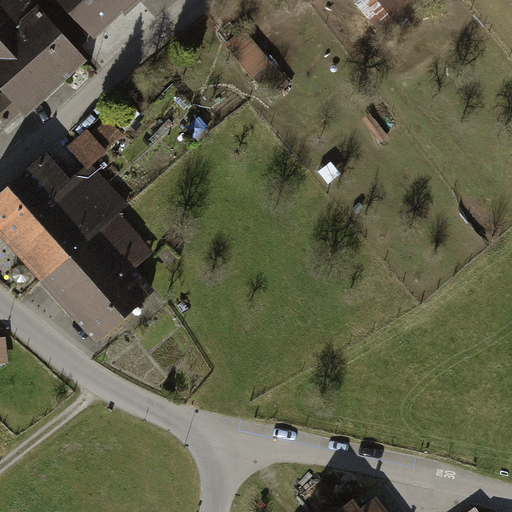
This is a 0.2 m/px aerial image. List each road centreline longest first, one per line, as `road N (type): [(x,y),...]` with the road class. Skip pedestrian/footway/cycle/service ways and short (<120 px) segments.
road 1 (unclassified): [(229,441),(511,494)]
road 2 (residential): [(206,0),(0,178)]
road 3 (unclassified): [(0,304),(104,386),(229,441)]
